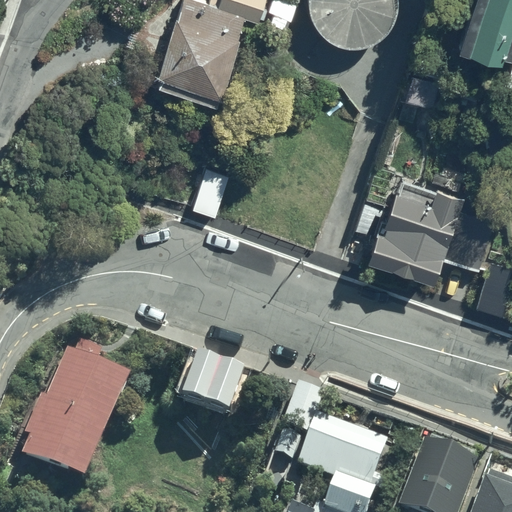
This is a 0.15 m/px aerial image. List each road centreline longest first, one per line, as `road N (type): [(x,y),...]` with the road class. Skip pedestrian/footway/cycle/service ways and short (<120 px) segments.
road 1 (residential): [(0,345),(18,315),(66,284),(130,271),(447,354)]
road 2 (residential): [(0,112),(20,45),(53,0)]
